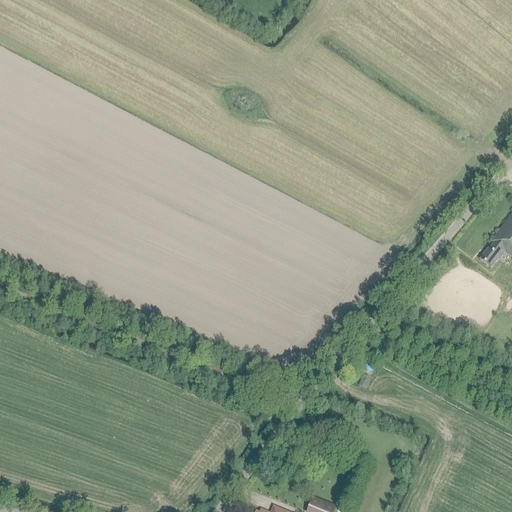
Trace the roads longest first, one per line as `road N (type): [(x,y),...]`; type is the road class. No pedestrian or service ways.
road 1 (tertiary): [(217,511),(511,159)]
road 2 (unknown): [(511,428),(382,358),(387,331)]
road 3 (unknown): [(511,390),(387,331)]
